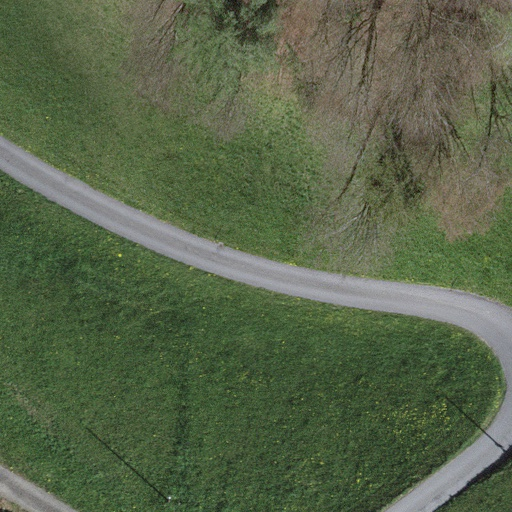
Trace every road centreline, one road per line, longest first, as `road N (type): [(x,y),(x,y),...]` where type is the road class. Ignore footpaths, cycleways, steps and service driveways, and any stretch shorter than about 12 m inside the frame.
road 1 (unclassified): [(0,152),(146,230),(278,275),(458,306),(511,333)]
road 2 (unclassified): [(511,427),(485,459),(411,511)]
